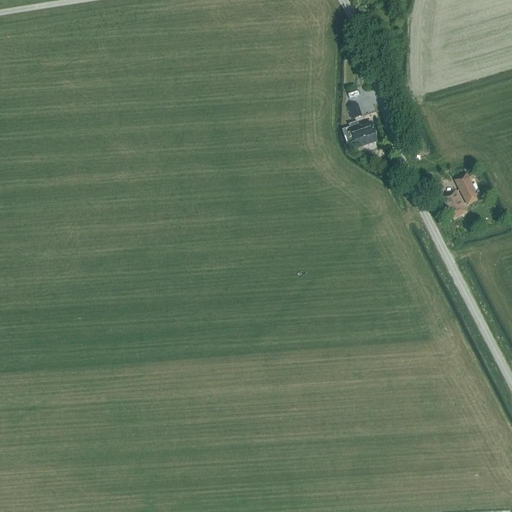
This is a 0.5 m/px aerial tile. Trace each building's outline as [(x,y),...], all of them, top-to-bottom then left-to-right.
[(348,109),(352,120),(362,117),(358,106),(348,109)] [(375,118),(380,117),(378,111),(365,115),(367,123),(373,122),(376,134),(379,133),(375,118)] [(349,126),(356,147),(364,144),(365,146),(377,142),(374,136),(375,136),(371,124),(358,128),(357,123),(349,126)] [(373,157),(365,152),(361,157),(369,163),(373,157)] [(470,182),(475,179),(472,174),(467,177),(470,182)] [(454,181),(463,200),(475,194),(466,175),(454,181)] [(467,214),(455,192),(442,199),(453,221),(467,214)]
